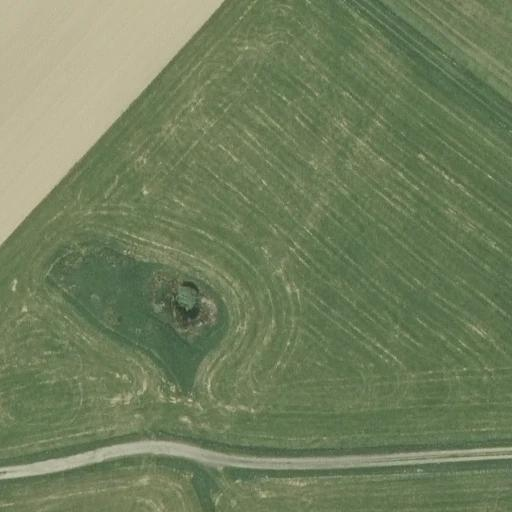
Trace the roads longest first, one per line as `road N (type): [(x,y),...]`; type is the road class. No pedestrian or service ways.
road 1 (track): [(0,477),(93,454),(163,451),(235,465),(511,456)]
road 2 (track): [(357,0),(511,124)]
